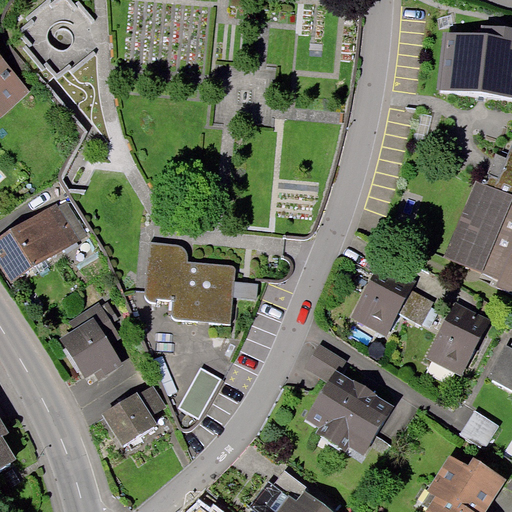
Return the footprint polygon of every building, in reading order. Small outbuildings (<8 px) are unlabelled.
[(94,55),(96,54),(95,21),(77,2),(75,4),(71,0),(52,0),(51,1),(50,0),(43,0),(24,17),(28,21),(15,32),(25,43),(24,44),(21,46),(17,49),(46,83),(50,81),(53,78),(56,81),(58,80),(68,72),(71,75),(94,55)] [(511,100),(511,35),(485,33),(484,44),(444,40),(439,93),(511,100)] [(0,117),(28,91),(0,62),(0,117)] [(511,147),(493,192),(477,185),(444,259),(494,279),(492,286),(511,293),(511,147)] [(0,268),(10,284),(79,240),(56,206),(0,241),(0,268)] [(144,280),(143,299),(172,302),(171,318),(228,323),(232,280),(233,272),(224,271),(209,270),(209,264),(164,260),(164,263),(146,261),(144,280)] [(414,282),(379,264),(352,316),(387,334),(414,282)] [(121,339),(99,303),(69,321),(74,328),(91,318),(108,347),(121,339)] [(460,375),(487,324),(451,305),(424,355),(460,375)] [(103,375),(120,365),(108,347),(91,318),(74,328),(58,339),(82,378),(98,368),(103,375)] [(511,347),(505,344),(486,376),(511,390),(511,347)] [(199,367),(177,408),(197,419),(219,378),(199,367)] [(354,388),(332,372),(302,416),(360,457),(391,413),(370,399),(375,392),(359,381),(354,388)] [(122,445),(152,426),(132,395),(102,415),(122,445)] [(0,470),(9,465),(0,450),(0,470)] [(484,511),(504,484),(469,461),(464,468),(448,457),(430,484),(443,492),(429,511),(484,511)] [(329,511),(303,491),(298,498),(273,479),(257,499),(273,511),(329,511)]
